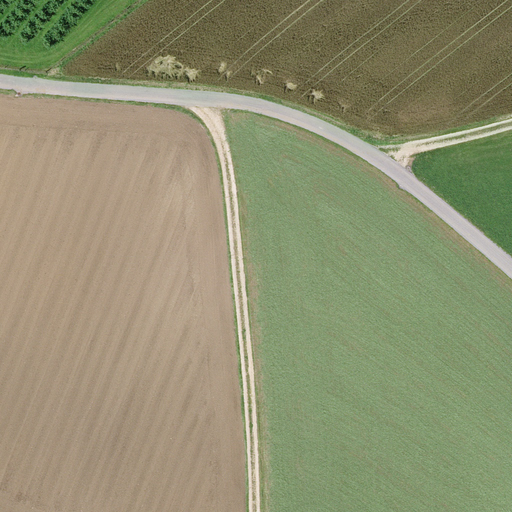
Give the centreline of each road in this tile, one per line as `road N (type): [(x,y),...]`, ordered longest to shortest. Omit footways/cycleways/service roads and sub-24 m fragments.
road 1 (track): [(511,269),(370,155),(286,114),(0,80)]
road 2 (track): [(202,101),(228,163),(256,511)]
road 3 (track): [(511,124),(426,149),(400,178)]
